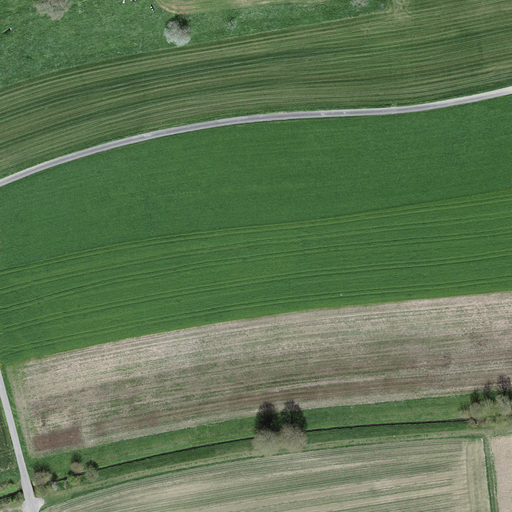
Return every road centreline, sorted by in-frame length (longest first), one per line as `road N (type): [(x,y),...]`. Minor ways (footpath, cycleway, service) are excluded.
road 1 (residential): [(0,182),(179,129),(511,91)]
road 2 (track): [(30,501),(174,462),(279,446),(511,429)]
road 3 (residential): [(0,381),(33,511)]
